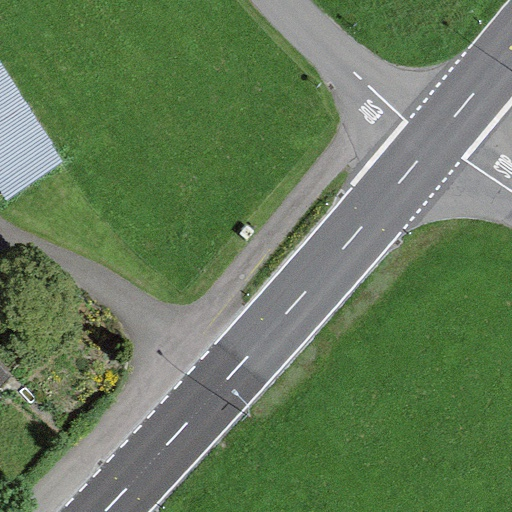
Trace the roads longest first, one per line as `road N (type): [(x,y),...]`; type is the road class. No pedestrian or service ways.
road 1 (secondary): [(441,132),(103,511)]
road 2 (unclassified): [(272,0),(441,132)]
